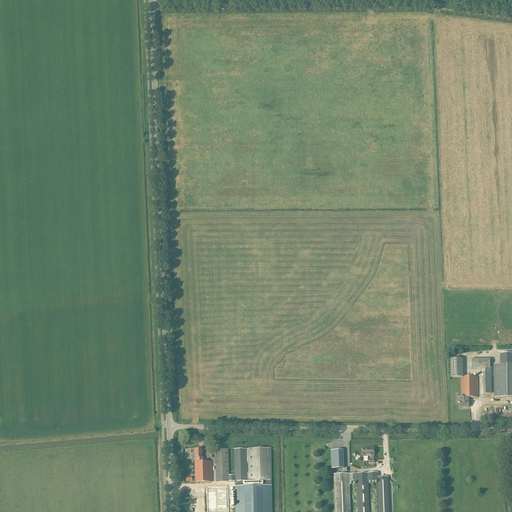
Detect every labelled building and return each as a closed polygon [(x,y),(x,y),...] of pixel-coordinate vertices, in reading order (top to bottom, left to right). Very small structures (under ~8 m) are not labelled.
[(511,353),(500,354),(500,364),(494,364),(494,397),(511,397),(511,353)] [(490,368),(490,359),(471,359),(471,369),(483,369),(483,394),(491,394),(491,368),(490,368)] [(461,378),(461,397),(457,397),(457,402),(460,402),(460,408),(469,407),(468,402),(468,398),(478,398),(478,378),(461,378)] [(374,463),(374,459),(374,456),(374,447),(368,447),(369,448),(362,448),(362,456),(371,456),(371,459),(368,459),(368,463),(374,463)] [(271,448),(247,449),(234,449),(234,475),(229,475),(228,449),(216,450),(216,482),(235,482),(271,481),(271,448)] [(198,449),(197,449),(196,449),(195,449),(195,450),(195,451),(195,452),(195,462),(195,482),(212,482),(211,461),(203,462),(203,458),(202,458),(201,449),(198,449)] [(331,469),(343,468),(343,451),(331,451),(331,469)] [(378,472),(357,473),(357,474),(349,474),(349,473),(333,474),(334,511),(349,511),(349,482),(357,482),(357,511),(369,511),(368,482),(377,481),(378,511),(389,511),(388,476),(378,477),(378,472)] [(272,511),(271,481),(235,482),(235,511),(272,511)] [(228,511),(228,487),(235,487),(235,482),(216,482),(212,482),(213,487),(207,487),(207,511),(228,511)]
